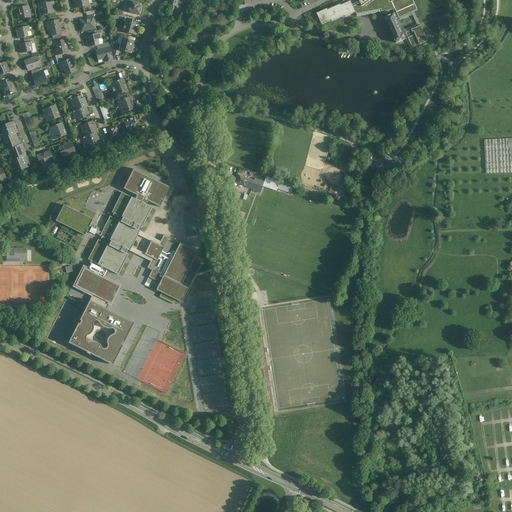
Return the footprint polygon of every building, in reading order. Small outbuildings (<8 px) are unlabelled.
[(81,0),(74,2),(76,8),(89,6),(89,4),(92,3),(91,0),(81,0)] [(169,0),(168,4),(168,5),(169,5),(176,7),(177,7),(176,11),(181,12),(182,7),(184,1),(181,0),(169,0)] [(388,0),(368,0),(369,1),(362,6),(360,1),(352,5),(356,12),(357,14),(365,13),(381,10),(382,12),(393,10),(395,9),(399,18),(417,10),(412,0),(394,0),(389,2),(388,0)] [(139,4),(128,1),(127,4),(131,5),(130,7),(128,12),(137,14),(138,15),(139,15),(140,15),(140,13),(142,6),(138,5),(139,4)] [(345,17),(356,12),(352,5),(351,1),(341,6),(340,4),(327,10),(327,9),(317,13),(322,24),(331,20),(332,21),(343,16),(345,16),(345,17)] [(53,2),(46,3),(46,2),(39,3),(40,6),(36,7),(38,6),(39,10),(41,10),(42,15),(47,14),(48,14),(48,13),(49,13),(55,12),(53,2)] [(28,6),(19,8),(19,10),(20,18),(21,18),(21,19),(30,17),(30,16),(29,10),(28,6)] [(441,34),(444,32),(443,31),(452,27),(452,28),(452,27),(452,26),(452,25),(453,25),(448,14),(449,14),(449,13),(448,14),(445,8),(439,10),(440,11),(440,12),(440,13),(441,13),(442,13),(443,13),(444,13),(444,14),(445,15),(443,16),(442,17),(441,18),(440,19),(439,20),(439,21),(439,23),(438,25),(438,27),(439,28),(439,29),(441,34)] [(406,32),(405,32),(420,26),(414,11),(399,18),(395,9),(393,10),(394,11),(394,13),(406,39),(410,49),(412,48),(406,32)] [(396,44),(406,39),(394,13),(385,17),(387,23),(388,23),(391,30),(395,37),(394,38),(396,44)] [(87,19),(79,20),(81,31),(92,29),(91,28),(95,27),(93,18),(87,19)] [(139,25),(132,23),(133,20),(126,18),(122,32),(136,36),(139,25)] [(52,21),(46,22),(48,31),(52,30),(53,35),(52,36),(61,34),(58,20),(57,20),(52,21)] [(28,26),(16,29),(18,38),(23,37),(27,37),(27,36),(26,32),(29,31),(28,26)] [(421,26),(406,32),(412,48),(428,41),(421,26)] [(95,35),(86,36),(88,47),(97,45),(99,45),(101,44),(99,34),(95,35)] [(128,40),(123,38),(123,39),(121,45),(132,48),(134,41),(128,40)] [(63,40),(54,42),(55,49),(67,46),(66,39),(63,40)] [(24,43),(19,44),(21,53),(32,51),(30,42),(24,43)] [(132,48),(121,45),(119,51),(131,54),(132,48)] [(67,46),(55,49),(57,56),(62,55),(69,53),(67,46)] [(98,51),(96,52),(98,60),(104,58),(104,62),(112,60),(112,57),(110,49),(98,51)] [(37,57),(24,62),(28,70),(30,69),(40,66),(37,57)] [(64,62),(59,64),(61,69),(64,68),(67,74),(76,71),(71,59),(64,62)] [(6,62),(0,63),(0,79),(5,78),(3,74),(10,71),(6,62)] [(33,75),(32,76),(36,86),(47,81),(43,71),(42,72),(33,75)] [(122,79),(111,83),(112,84),(113,88),(114,89),(125,85),(122,79)] [(6,81),(1,83),(1,84),(6,96),(16,92),(11,81),(8,82),(7,81),(6,81)] [(125,85),(114,89),(115,91),(116,95),(116,96),(127,91),(125,85)] [(80,96),(70,100),(73,106),(74,105),(76,110),(86,107),(88,106),(84,98),(81,99),(80,96)] [(129,97),(118,101),(118,102),(119,102),(120,105),(121,107),(132,103),(129,97)] [(132,103),(121,107),(122,109),(123,113),(134,109),(132,103)] [(54,105),(43,110),(45,114),(43,114),(44,116),(57,111),(54,105)] [(86,107),(76,110),(73,112),(75,118),(77,117),(78,121),(86,118),(85,115),(89,114),(86,107)] [(57,111),(44,116),(44,119),(47,118),(48,122),(59,118),(57,111)] [(134,117),(123,121),(126,128),(128,128),(129,132),(137,129),(136,125),(137,124),(134,117)] [(13,122),(0,126),(3,132),(15,127),(13,122)] [(95,124),(92,125),(91,123),(90,124),(90,122),(80,126),(83,132),(84,132),(86,136),(96,133),(98,132),(95,124)] [(61,123),(50,127),(52,132),(50,132),(50,134),(64,129),(61,123)] [(113,128),(107,130),(110,139),(117,136),(115,131),(119,130),(117,124),(113,126),(113,128)] [(15,127),(3,132),(5,138),(16,133),(16,134),(18,133),(15,127)] [(64,129),(50,134),(51,136),(53,135),(55,140),(66,135),(64,129)] [(16,133),(5,138),(3,138),(5,144),(12,141),(14,147),(20,145),(20,144),(16,134),(16,133)] [(96,133),(86,136),(83,138),(85,144),(87,143),(88,147),(96,144),(95,142),(99,140),(96,133)] [(511,138),(483,140),(486,197),(511,195),(511,138)] [(72,142),(58,147),(60,152),(61,152),(63,157),(69,155),(75,152),(72,142)] [(20,145),(14,147),(9,149),(11,154),(18,152),(20,157),(24,156),(26,155),(22,144),(20,144),(20,145)] [(50,151),(49,151),(50,152),(44,155),(43,153),(36,156),(38,161),(43,159),(45,164),(54,161),(50,151)] [(24,156),(20,157),(11,161),(14,166),(20,164),(22,169),(29,167),(24,156)] [(384,161),(374,158),(373,160),(370,159),(368,165),(371,166),(378,169),(375,180),(380,182),(385,167),(382,166),(384,161)] [(137,196),(135,199),(147,205),(148,202),(160,207),(170,187),(155,180),(155,179),(151,177),(151,178),(133,169),(123,189),(137,196)] [(247,178),(239,175),(236,183),(244,186),(247,179),(247,178)] [(255,178),(254,181),(247,179),(244,186),(256,190),(255,191),(260,193),(264,180),(260,179),(259,180),(255,178)] [(293,186),(279,182),(277,188),(290,193),(293,186)] [(140,232),(137,230),(139,226),(142,227),(151,207),(147,205),(135,199),(131,197),(126,195),(122,193),(112,212),(114,213),(112,217),(110,216),(108,220),(102,232),(91,227),(89,226),(93,220),(64,205),(56,221),(85,236),(87,231),(89,232),(95,235),(95,234),(95,233),(100,236),(102,237),(100,241),(98,240),(88,259),(90,260),(109,270),(118,274),(128,255),(125,254),(127,250),(130,251),(132,248),(138,235),(140,232)] [(152,238),(140,232),(138,235),(151,241),(152,238)] [(144,254),(143,257),(150,261),(147,268),(152,270),(144,285),(150,288),(154,280),(159,283),(156,290),(161,293),(159,297),(168,302),(173,304),(175,300),(181,303),(188,288),(181,285),(182,283),(183,282),(196,255),(197,252),(180,243),(178,246),(167,241),(168,237),(164,235),(160,242),(152,238),(151,241),(144,254)] [(27,248),(7,248),(7,259),(27,258),(27,248)] [(132,248),(130,251),(143,257),(144,254),(132,248)] [(109,270),(90,260),(86,269),(84,268),(75,286),(92,295),(109,303),(111,304),(120,286),(105,278),(109,270)] [(66,306),(71,298),(66,295),(61,303),(66,306)] [(106,308),(109,303),(92,295),(90,300),(89,299),(82,313),(67,344),(113,367),(135,322),(106,308)]
